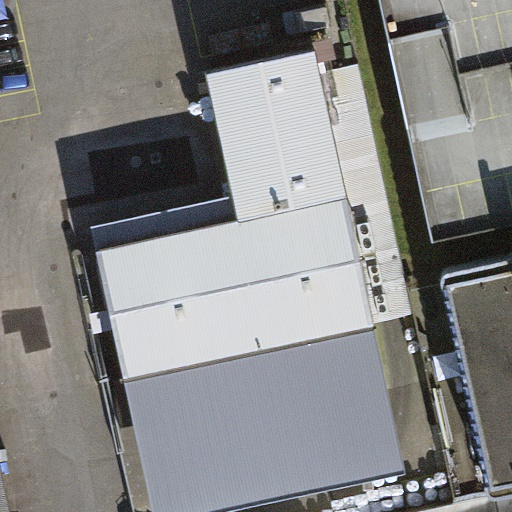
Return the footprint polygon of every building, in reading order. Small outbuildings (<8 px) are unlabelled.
[(511,0),(382,0),(434,237),(511,219),(511,0)] [(322,75),(316,47),(209,71),(235,193),(240,216),(98,248),(125,373),(374,320),(322,75)] [(322,75),(374,320),(413,310),(360,68),(322,75)] [(93,224),(98,248),(240,216),(235,193),(93,224)] [(511,253),(447,267),(443,272),(442,278),(488,485),(492,489),(497,489),(511,486),(511,253)] [(194,511),(406,467),(374,320),(125,373),(155,511),(194,511)] [(0,511),(9,511),(0,468),(0,511)]
